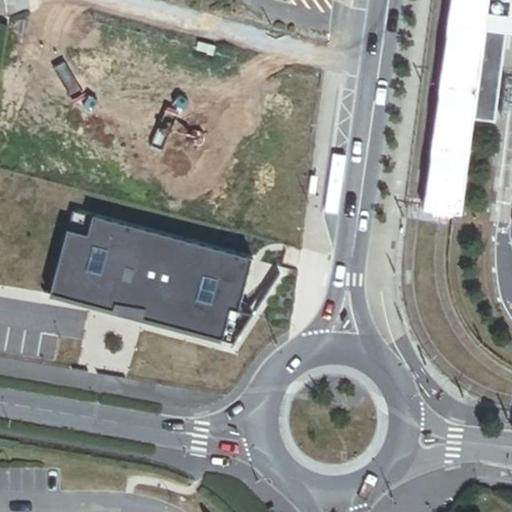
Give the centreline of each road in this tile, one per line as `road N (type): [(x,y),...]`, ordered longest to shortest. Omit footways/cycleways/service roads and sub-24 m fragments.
road 1 (tertiary): [(348,293),(387,0)]
road 2 (unclassified): [(264,428),(239,439),(204,437),(0,404)]
